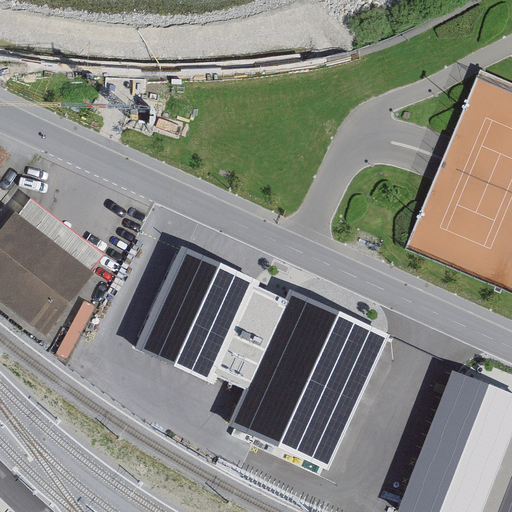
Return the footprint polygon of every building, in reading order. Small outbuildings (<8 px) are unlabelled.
[(511,78),(478,66),(442,159),(406,250),(511,291),(511,78)] [(0,176),(3,173),(0,171),(0,164),(11,151),(0,142),(0,176)] [(31,195),(20,211),(92,267),(104,251),(31,195)] [(14,207),(0,225),(0,295),(47,331),(95,269),(92,267),(20,211),(14,207)] [(260,283),(181,247),(135,349),(214,385),(217,379),(244,391),(229,424),(328,469),(389,336),(291,291),(286,301),(258,288),(260,283)] [(499,511),(511,480),(511,387),(452,363),(398,504),(417,511),(499,511)] [(511,511),(511,480),(499,511),(511,511)]
